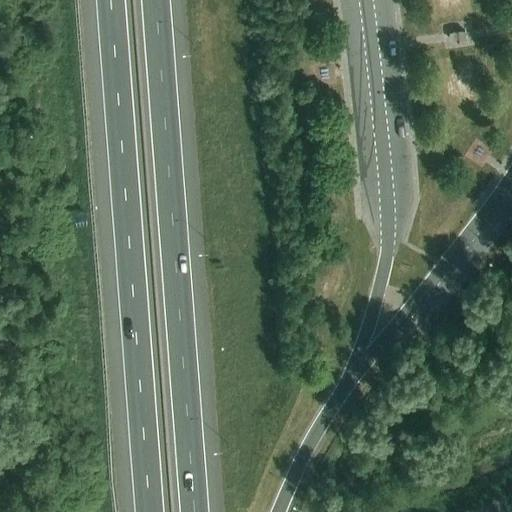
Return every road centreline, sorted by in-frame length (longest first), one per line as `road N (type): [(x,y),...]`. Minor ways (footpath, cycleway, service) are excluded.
road 1 (motorway): [(196,511),(156,0)]
road 2 (motorway): [(110,0),(147,511)]
road 3 (motorway): [(280,511),(349,385)]
